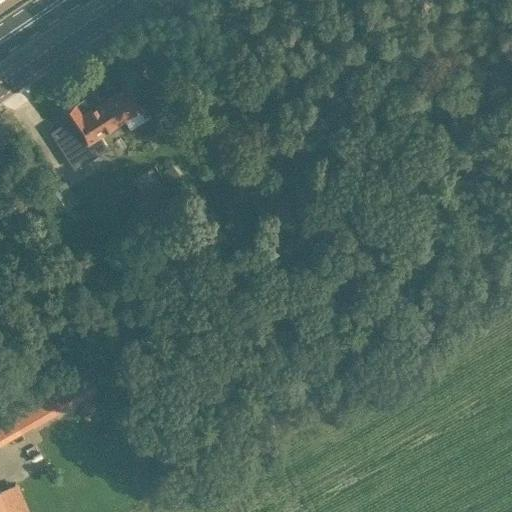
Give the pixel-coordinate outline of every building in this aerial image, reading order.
[(197,88),(205,98),(224,83),(235,75),(215,50),(203,59),(186,37),(168,50),(186,74),(180,79),(191,94),(197,88)] [(116,105),(124,117),(131,128),(160,110),(146,87),(135,70),(98,93),(96,90),(92,92),(97,101),(96,102),(98,105),(98,106),(103,114),(116,105)] [(55,132),(77,165),(108,145),(101,133),(124,117),(116,105),(103,114),(98,106),(98,105),(96,102),(97,101),(92,92),(60,113),(61,114),(69,109),(75,119),(55,132)] [(0,445),(28,429),(71,404),(91,392),(77,368),(0,412),(0,445)] [(0,511),(8,511),(0,491),(0,511)]
